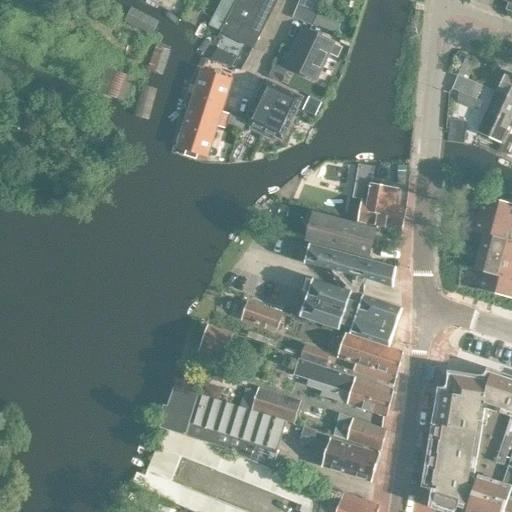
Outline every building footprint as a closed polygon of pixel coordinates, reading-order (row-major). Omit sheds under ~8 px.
[(236,1),(232,0),(217,0),(205,23),(221,31),(236,1)] [(236,0),(236,1),(221,31),(253,47),(276,0),(236,0)] [(300,0),(293,17),(312,25),(322,0),(300,0)] [(511,0),(502,0),(508,2),(506,9),(511,11),(511,0)] [(124,20),(151,34),(158,22),(131,7),(124,20)] [(327,52),(330,54),(337,57),(342,47),(332,42),(304,28),(286,66),(314,79),(327,52)] [(148,70),(161,74),(169,50),(156,45),(148,70)] [(470,60),(460,56),(453,71),(463,76),(470,60)] [(275,64),(273,67),(269,75),(278,80),(283,69),(275,64)] [(105,72),(100,85),(98,91),(125,101),(134,78),(106,67),(105,72)] [(177,146),(206,156),(216,125),(221,110),(231,79),(202,69),(177,146)] [(93,83),(100,85),(105,72),(98,70),(93,83)] [(511,74),(505,71),(496,91),(511,98),(511,74)] [(260,134),(262,134),(283,88),(265,80),(246,121),(252,124),(250,128),(261,133),(260,134)] [(134,115),(147,119),(156,88),(142,85),(134,115)] [(283,88),(262,134),(263,135),(263,134),(273,139),(275,136),(282,139),(301,97),(283,88)] [(459,90),(458,100),(467,104),(470,95),(459,90)] [(511,98),(496,91),(487,111),(510,121),(511,119),(511,116),(511,98)] [(311,95),(307,104),(315,108),(318,109),(322,100),(311,95)] [(221,110),(216,125),(224,127),(229,113),(221,110)] [(478,131),(501,141),(510,121),(487,111),(478,131)] [(448,139),(448,140),(464,142),(467,121),(451,119),(448,139)] [(511,119),(510,121),(501,141),(497,149),(509,154),(511,147),(511,119)] [(398,166),(398,176),(405,176),(406,166),(398,166)] [(367,200),(362,199),(357,221),(402,230),(406,207),(395,205),(399,189),(371,183),(367,200)] [(474,232),(483,234),(474,269),(483,271),(478,289),(511,298),(511,295),(511,240),(507,240),(511,220),(511,203),(483,196),(474,232)] [(307,241),(366,257),(366,256),(374,229),(374,227),(315,212),(315,213),(307,240),(307,241)] [(356,275),(393,287),(396,267),(309,243),(304,263),(356,275)] [(402,308),(312,278),(299,316),(339,330),(341,323),(352,327),(350,333),(389,347),(402,308)] [(284,311),(248,299),(241,319),(265,328),(266,326),(267,324),(278,328),(284,311)] [(197,352),(222,362),(233,334),(207,324),(197,352)] [(354,370),(394,384),(403,352),(346,332),(337,357),(356,363),(354,370)] [(329,352),(305,344),(301,358),(325,365),(329,352)] [(294,370),(302,372),(302,370),(310,373),(307,384),(321,389),(320,394),(386,416),(393,390),(389,389),(298,359),(294,370)] [(511,412),(511,411),(511,380),(491,374),(488,381),(453,375),(450,393),(442,392),(439,409),(437,422),(434,439),(439,440),(437,452),(432,452),(429,469),(434,469),(432,482),(427,481),(427,483),(437,485),(434,499),(434,501),(435,503),(436,504),(438,505),(455,511),(458,511),(511,511),(511,500),(504,498),(507,489),(501,487),(477,479),(474,486),(468,484),(481,400),(485,400),(485,403),(511,412)] [(177,389),(170,414),(218,429),(220,421),(223,422),(227,423),(221,441),(271,456),(278,431),(240,419),(242,411),(224,406),(225,404),(177,389)] [(251,409),(293,423),(299,403),(257,390),(251,409)] [(503,464),(511,438),(511,411),(511,412),(495,462),(503,464)] [(333,434),(380,450),(381,450),(386,429),(382,428),(339,414),(333,434)] [(311,445),(316,430),(304,426),(299,441),(311,445)] [(161,437),(145,482),(206,504),(222,459),(161,437)] [(347,473),(355,446),(330,439),(322,465),(347,473)] [(380,454),(355,446),(347,473),(372,480),(380,454)] [(376,511),(379,505),(378,505),(378,506),(327,487),(325,493),(320,506),(318,511),(376,511)]
